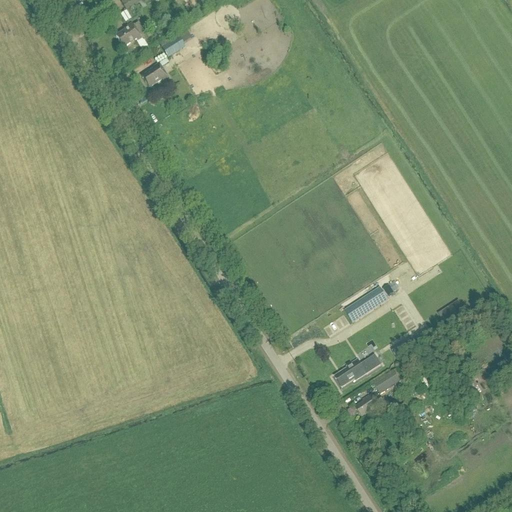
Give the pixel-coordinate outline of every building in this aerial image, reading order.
[(127,0),(120,5),(125,12),(125,13),(144,0),(127,0)] [(125,12),(120,16),(124,24),(130,20),(125,13),(125,12)] [(140,40),(131,26),(125,31),(115,38),(123,50),(124,49),(135,41),(136,43),(140,40)] [(190,40),(185,33),(159,49),(166,60),(184,49),(182,45),(190,40)] [(136,43),(135,43),(142,53),(148,50),(142,40),(141,41),(140,40),(136,43)] [(123,50),(119,52),(125,62),(131,59),(124,49),(123,50)] [(168,79),(159,65),(153,68),(154,70),(141,78),(148,90),(161,82),(162,83),(168,79)] [(380,291),(346,314),(353,325),(387,302),(380,291)] [(350,345),(357,357),(369,351),(362,339),(350,345)] [(367,376),(358,361),(347,369),(348,370),(335,379),(342,389),(355,381),(356,383),(367,376)] [(401,383),(394,373),(374,386),(381,396),(401,383)] [(414,378),(425,396),(430,393),(419,375),(414,378)] [(381,411),(372,398),(364,403),(365,404),(355,410),(362,421),(376,412),(377,413),(381,411)]
